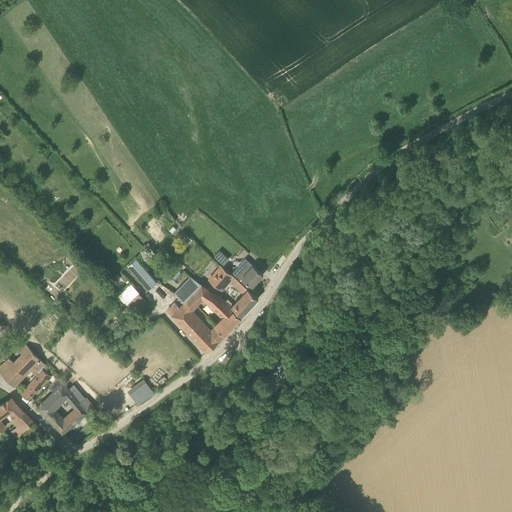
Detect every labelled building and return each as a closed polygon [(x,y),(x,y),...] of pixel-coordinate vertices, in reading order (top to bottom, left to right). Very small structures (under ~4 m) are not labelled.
[(187,235),(182,231),(177,237),(182,241),(187,235)] [(224,263),(230,257),(221,249),(215,255),(224,263)] [(164,270),(171,263),(167,259),(160,266),(164,270)] [(263,274),(253,264),(247,259),(242,265),(248,270),(242,276),(252,286),(263,274)] [(135,260),(127,267),(148,289),(156,282),(135,260)] [(242,315),(258,298),(235,276),(224,267),(221,265),(209,279),(223,290),(230,282),(243,294),(232,306),(242,315)] [(191,277),(175,293),(180,297),(193,310),(203,300),(221,318),(211,329),(220,339),(241,316),(217,294),(216,295),(202,284),(191,277)] [(131,283),(118,295),(126,303),(138,291),(131,283)] [(193,310),(180,297),(175,303),(167,310),(208,352),(220,339),(211,329),(193,310)] [(31,363),(38,371),(46,364),(30,349),(15,363),(10,358),(0,366),(0,370),(11,382),(31,363)] [(45,378),(49,382),(56,375),(46,364),(38,371),(35,373),(37,375),(22,393),(28,398),(34,391),(36,392),(43,385),(41,383),(45,378)] [(38,407),(63,432),(88,411),(59,377),(56,375),(49,382),(51,384),(48,387),(49,387),(49,386),(54,391),(38,407)] [(154,391),(146,380),(129,392),(138,404),(154,391)] [(11,431),(18,439),(36,424),(18,405),(12,397),(0,404),(0,430),(5,427),(0,419),(0,416),(8,411),(14,417),(11,420),(17,426),(11,431)] [(87,406),(91,403),(86,397),(82,401),(87,406)]
